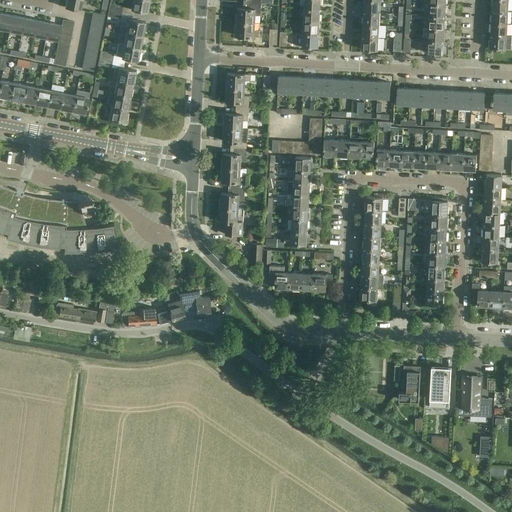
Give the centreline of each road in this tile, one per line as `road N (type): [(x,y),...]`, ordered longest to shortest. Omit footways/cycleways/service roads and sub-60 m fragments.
road 1 (unclassified): [(0,312),(114,336),(209,329),(487,511)]
road 2 (residential): [(344,334),(353,177),(464,183),(455,339)]
road 3 (residential): [(344,334),(277,322),(199,242),(190,162)]
road 4 (tertiary): [(0,125),(190,162)]
road 5 (residential): [(346,67),(198,57)]
road 6 (residential): [(474,75),(346,67)]
